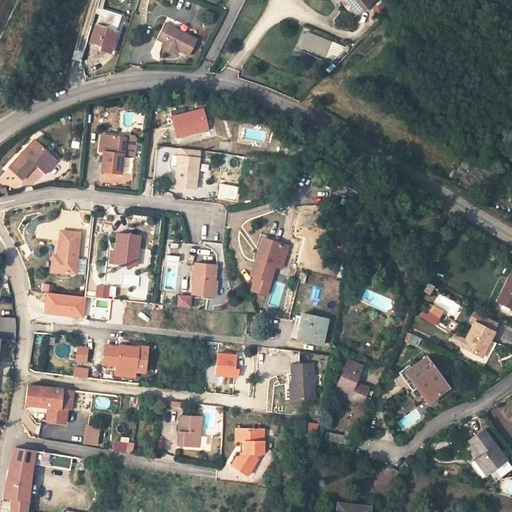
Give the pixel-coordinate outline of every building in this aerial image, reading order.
[(347,0),(358,13),(372,1),(374,0),(373,0),(347,0)] [(390,8),(383,0),(373,0),(374,0),(372,1),(382,14),(390,8)] [(100,15),(119,21),(121,15),(97,8),(95,13),(100,15)] [(115,32),(119,21),(100,15),(96,26),(95,25),(90,43),(97,46),(95,52),(100,54),(102,50),(110,53),(117,33),(115,32)] [(172,46),(178,49),(189,55),(197,40),(187,35),(190,29),(167,18),(156,38),(163,42),(161,46),(171,50),(172,46)] [(338,47),(342,50),(347,44),(344,41),(338,47)] [(342,50),(338,47),(327,58),(330,62),(342,50)] [(186,107),(173,111),(175,117),(188,114),(186,107)] [(175,117),(173,118),(179,138),(210,130),(204,109),(188,114),(175,117)] [(267,145),(269,126),(240,124),(238,143),(267,145)] [(127,139),(107,137),(105,153),(103,172),(122,175),(127,139)] [(36,139),(9,168),(23,180),(38,164),(41,166),(39,168),(47,174),(59,160),(36,139)] [(202,151),(183,149),(183,157),(181,157),(179,172),(178,172),(176,188),(198,190),(202,151)] [(218,197),(238,200),(240,185),(221,182),(218,197)] [(58,256),(57,272),(76,274),(81,233),(62,231),(58,256)] [(116,262),(115,263),(138,266),(142,236),(119,233),(117,253),(116,262)] [(283,245),(265,240),(258,262),(257,262),(252,276),(272,283),(277,268),(276,268),(283,245)] [(291,248),(283,245),(276,268),(277,268),(284,270),(291,248)] [(85,274),(87,259),(80,258),(78,273),(85,274)] [(197,263),(194,295),(215,297),(218,265),(197,263)] [(497,302),(502,305),(510,309),(511,309),(511,273),(497,302)] [(427,283),(424,291),(429,294),(433,286),(427,283)] [(96,296),(113,297),(113,284),(96,284),(96,296)] [(178,305),(192,306),(192,293),(178,293),(178,305)] [(474,322),(492,331),(495,323),(473,312),(469,320),(474,322)] [(302,314),(296,339),(322,345),(327,320),(302,314)] [(16,326),(15,319),(1,317),(0,324),(0,340),(15,341),(16,326)] [(462,347),(481,356),(493,332),(492,331),(474,322),(462,347)] [(406,332),(403,339),(408,342),(411,334),(406,332)] [(76,362),(88,363),(89,346),(77,345),(76,362)] [(134,368),(134,371),(144,372),(147,348),(138,347),(137,348),(119,346),(118,347),(105,346),(103,364),(116,366),(134,368)] [(217,350),(216,374),(238,376),(240,351),(217,350)] [(411,368),(409,369),(416,378),(412,381),(417,388),(428,402),(448,388),(426,357),(411,368)] [(354,386),(355,383),(362,367),(348,360),(334,391),(362,403),(368,389),(361,385),(359,389),(354,386)] [(293,384),(295,400),(314,398),(312,364),(291,365),(292,384),(293,384)] [(409,369),(411,368),(409,365),(398,373),(412,391),(417,388),(412,381),(406,372),(409,369)] [(416,378),(409,369),(406,372),(412,381),(416,378)] [(25,404),(49,407),(47,421),(63,424),(65,409),(60,408),(62,389),(27,385),(25,404)] [(70,409),(73,391),(73,389),(62,388),(62,389),(60,408),(65,409),(70,409)] [(417,411),(399,417),(402,429),(421,423),(417,411)] [(201,417),(179,416),(177,445),(199,447),(201,417)] [(97,427),(84,426),(82,443),(95,445),(97,427)] [(255,441),(256,429),(235,429),(235,443),(240,443),(247,443),(247,454),(239,453),(231,466),(248,476),(261,454),(264,454),(264,442),(255,441)] [(263,430),(256,429),(255,441),(264,442),(263,430)] [(483,477),(490,473),(495,469),(500,476),(511,467),(484,429),(468,441),(480,456),(472,462),(483,477)] [(329,432),(327,440),(342,443),(344,436),(329,432)] [(128,451),(129,438),(114,438),(113,451),(128,451)] [(247,443),(240,443),(239,453),(247,454),(247,443)] [(26,511),(31,474),(32,464),(70,470),(72,457),(15,448),(9,470),(3,496),(11,498),(9,511),(26,511)] [(495,469),(490,473),(495,480),(500,476),(495,469)]
